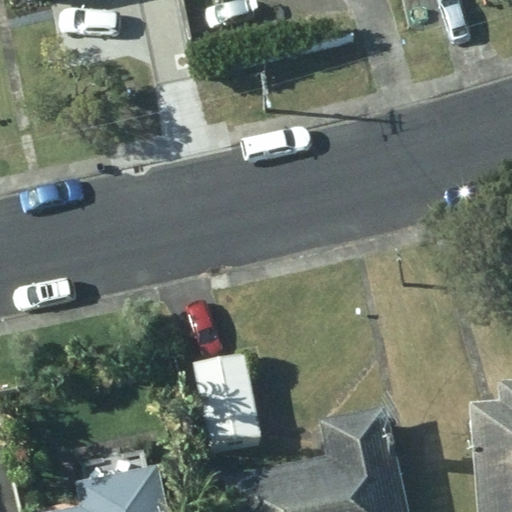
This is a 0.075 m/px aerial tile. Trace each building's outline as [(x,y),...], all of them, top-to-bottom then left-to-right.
[(6,0),(9,11),(66,0),(6,0)] [(250,444),(234,365),(184,376),(200,455),(250,444)] [(511,511),(511,390),(493,392),(495,414),(463,417),(469,511),(511,511)] [(393,511),(372,418),(317,430),(325,467),(214,492),(218,511),(393,511)] [(155,511),(149,480),(67,496),(70,511),(155,511)]
